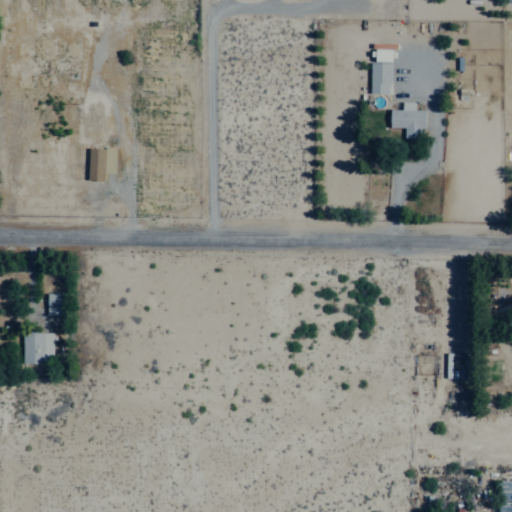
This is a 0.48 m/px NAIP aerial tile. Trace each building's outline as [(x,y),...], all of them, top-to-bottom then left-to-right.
[(389,84),(390,62),(368,62),(368,92),(386,93),(386,84),(389,84)] [(387,109),(387,127),(402,128),(402,137),(418,137),(419,128),(422,128),(423,109),(412,109),(413,102),(400,101),(400,109),(387,109)] [(102,181),(102,172),(112,173),(113,149),(86,148),(85,180),(102,181)] [(59,316),(59,293),(44,293),(44,316),(59,316)] [(21,363),(51,363),(51,332),(20,333),(21,363)] [(511,511),(511,480),(496,481),(496,511),(511,511)]
